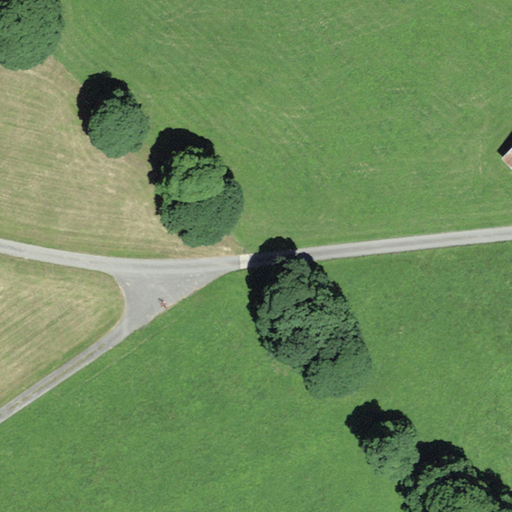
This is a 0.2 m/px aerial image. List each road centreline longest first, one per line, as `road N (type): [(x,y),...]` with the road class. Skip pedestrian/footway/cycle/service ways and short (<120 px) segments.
road 1 (unclassified): [(0,246),(162,269),(511,233)]
road 2 (track): [(0,414),(126,327),(162,269)]
